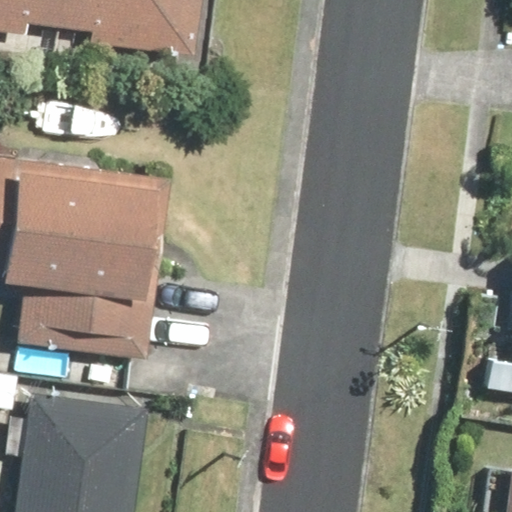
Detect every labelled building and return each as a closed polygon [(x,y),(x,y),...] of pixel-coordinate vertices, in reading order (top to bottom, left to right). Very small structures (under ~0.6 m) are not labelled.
[(226,0),(0,0),(0,38),(220,62),(226,0)] [(0,272),(28,277),(19,343),(149,361),(159,295),(176,171),(0,147),(0,272)] [(511,242),(489,240),(479,360),(459,358),(457,384),(511,388),(511,242)] [(139,511),(149,405),(31,393),(19,511),(139,511)] [(511,511),(511,464),(482,462),(477,511),(511,511)]
